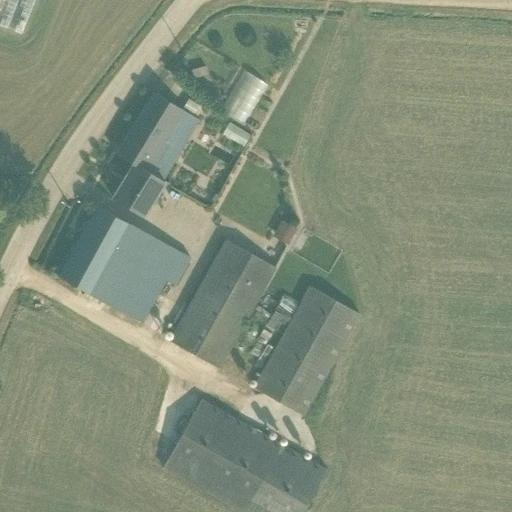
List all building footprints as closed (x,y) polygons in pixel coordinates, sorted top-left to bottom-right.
[(0,0),(0,27),(15,34),(29,0),(0,0)] [(147,168),(184,111),(153,91),(117,148),(138,162),(147,168)] [(198,152),(220,159),(225,147),(203,139),(198,152)] [(170,182),(147,168),(138,162),(115,197),(147,218),(170,182)] [(198,177),(184,199),(212,217),(225,195),(198,177)] [(272,215),(260,232),(276,242),(287,224),(272,215)] [(93,220),(58,285),(134,326),(156,285),(170,293),(179,274),(183,268),(93,220)] [(276,251),(316,274),(330,251),(290,228),(276,251)] [(279,265),(223,233),(165,337),(220,368),(279,265)] [(320,278),(334,283),(339,266),(325,261),(320,278)] [(252,405),(292,427),(350,319),(310,297),(252,405)] [(166,469),(244,511),(297,511),(323,467),(203,401),(166,469)] [(313,511),(322,511),(330,481),(318,478),(311,511),(313,511)]
